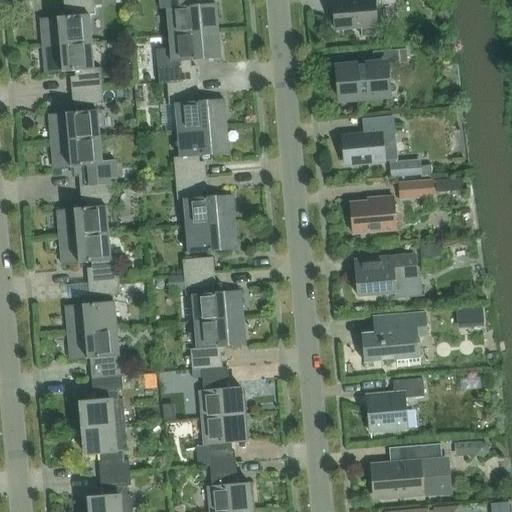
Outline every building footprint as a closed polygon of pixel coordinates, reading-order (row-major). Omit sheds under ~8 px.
[(63,0),(64,11),(69,11),(70,17),(40,19),(43,47),(91,42),(89,15),(95,15),(95,9),(103,9),(102,0),(63,0)] [(195,0),(190,0),(189,0),(159,0),(160,9),(167,9),(169,35),(218,31),(215,4),(196,6),(195,0)] [(378,37),(377,25),(375,0),(378,0),(343,0),(343,2),(332,3),(334,29),(361,27),(362,38),(378,37)] [(167,84),(197,81),(196,67),(191,67),(190,61),(220,58),(218,31),(169,35),(170,48),(155,49),(158,84),(167,84)] [(94,69),(91,42),(43,47),(45,74),(75,71),(75,77),(70,78),(73,107),(103,104),(100,68),(94,69)] [(374,64),(338,68),(341,100),(390,96),(387,65),(399,64),(398,50),(373,53),(374,64)] [(178,131),(226,127),(224,99),(194,102),(194,96),(199,96),(197,81),(167,84),(169,105),(175,104),(178,131)] [(49,115),(51,142),(100,138),(97,111),(49,115)] [(344,137),(347,165),(395,160),(392,119),(364,121),(365,135),(344,137)] [(206,177),(204,162),(199,163),(199,157),(229,154),(226,127),(178,131),(180,158),(174,158),(175,179),(206,177)] [(79,175),(80,188),(110,185),(110,179),(117,179),(117,174),(115,160),(102,161),(100,138),(51,142),(53,169),(74,168),(74,176),(79,175)] [(422,161),(390,164),(391,178),(423,175),(422,161)] [(186,227),(235,222),(232,195),(202,198),(202,192),(207,191),(206,177),(175,179),(177,200),(184,200),(186,227)] [(401,199),(433,197),(432,181),(400,183),(401,199)] [(436,182),(437,194),(447,193),(445,181),(436,182)] [(110,185),(80,188),(81,202),(86,202),(87,208),(57,210),(59,238),(108,234),(106,207),(112,206),(110,185)] [(352,234),(396,231),(393,197),(376,198),(377,201),(350,203),(352,234)] [(186,227),(188,254),(237,250),(235,222),(186,227)] [(110,260),(108,234),(59,238),(62,265),(92,263),(92,268),(87,269),(90,298),(120,295),(117,260),(110,260)] [(440,245),(420,247),(421,259),(441,257),(440,245)] [(354,260),(356,272),(358,296),(394,293),(395,299),(424,297),(424,295),(421,296),(419,274),(417,275),(415,255),(354,260)] [(214,272),(213,258),(182,260),(184,275),(214,272)] [(184,275),(185,289),(215,287),(214,272),(184,275)] [(240,290),(191,295),(194,322),(243,317),(240,290)] [(68,333),(116,329),(114,302),(65,306),(68,333)] [(419,357),(420,357),(418,337),(428,336),(426,313),(372,317),(374,333),(361,334),(364,368),(365,368),(365,362),(396,360),(397,364),(420,362),(419,357)] [(245,345),(243,317),(194,322),(196,349),(189,349),(191,370),(192,370),(200,370),(222,368),(221,353),(216,353),(215,347),(245,345)] [(97,379),(121,377),(127,376),(125,355),(119,356),(116,329),(68,333),(70,361),(100,358),(100,364),(95,364),(97,379)] [(227,368),(222,368),(200,370),(201,378),(202,392),(199,392),(201,418),(244,415),(242,389),(227,390),(226,381),(228,381),(227,368)] [(200,370),(192,370),(193,379),(201,378),(200,370)] [(81,403),(83,429),(125,425),(122,399),(119,399),(119,390),(123,390),(121,377),(97,379),(92,380),(93,393),(95,392),(96,401),(81,403)] [(371,433),(407,430),(404,399),(424,397),(422,379),(393,381),(394,393),(367,396),(370,441),(372,441),(371,433)] [(246,440),(244,415),(201,418),(203,444),(206,444),(208,466),(236,463),(234,451),(232,451),(231,442),(246,440)] [(99,463),(100,475),(130,473),(129,460),(125,460),(124,451),(127,451),(125,425),(83,429),(85,455),(100,453),(101,462),(99,463)] [(401,463),(373,465),(375,499),(421,495),(425,495),(429,495),(433,493),(436,491),(439,488),(441,485),(443,481),(443,477),(442,461),(440,444),(389,448),(389,449),(399,448),(401,463)] [(237,476),(236,463),(208,466),(209,488),(206,488),(208,511),(230,511),(252,510),(250,484),(235,486),(234,477),(237,476)] [(89,498),(90,511),(132,511),(131,495),(128,495),(127,486),(131,486),(130,473),(100,475),(101,488),(103,488),(104,497),(89,498)] [(509,503),(491,505),(491,511),(505,511),(510,511),(509,503)]
